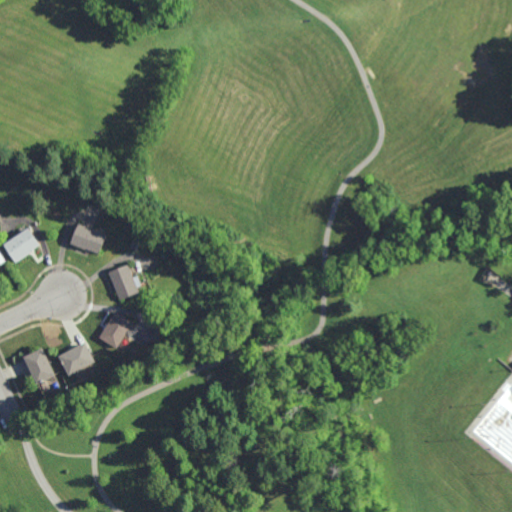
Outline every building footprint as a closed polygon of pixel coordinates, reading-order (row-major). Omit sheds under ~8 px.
[(100,252),(87,246),(87,248),(71,242),(80,220),(108,232),(100,252)] [(16,261),(4,242),(30,225),(41,243),(29,251),(30,252),(16,261)] [(136,249),(130,246),(135,236),(141,239),(136,249)] [(135,276),(139,274),(143,284),(139,286),(141,291),(121,299),(110,270),(130,263),(135,276)] [(117,348),(100,336),(117,310),(135,322),(117,348)] [(91,372),(79,378),(76,371),(69,375),(59,354),(87,341),(96,360),(90,363),(91,365),(88,367),(91,372)] [(37,383),(24,355),(43,346),(56,374),(37,383)]
